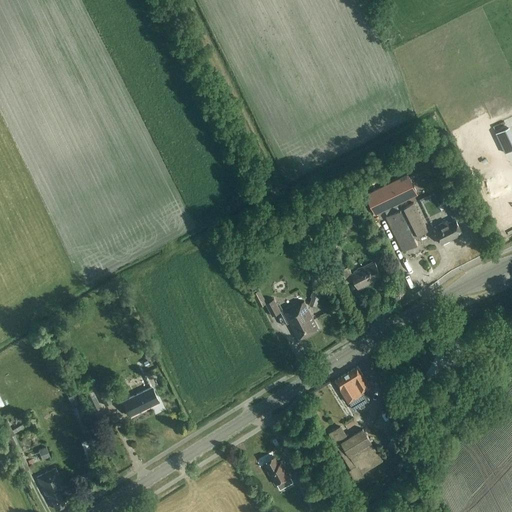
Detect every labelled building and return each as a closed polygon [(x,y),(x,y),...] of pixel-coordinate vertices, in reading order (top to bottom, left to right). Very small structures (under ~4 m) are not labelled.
[(408,174),(366,195),(376,214),(387,209),(389,215),(386,216),(403,251),(418,244),(415,237),(428,231),(414,203),(401,209),(398,204),(418,194),(408,174)] [(325,230),(320,219),(309,223),(314,235),(325,230)] [(442,244),(463,233),(456,219),(448,223),(447,221),(433,227),(442,244)] [(319,238),(327,255),(336,250),(332,241),(334,240),(332,235),(330,236),(328,234),(319,238)] [(380,247),(374,251),(377,256),(383,253),(380,247)] [(457,261),(461,266),(466,262),(463,257),(457,261)] [(358,288),(382,276),(375,263),(352,274),(349,267),(342,270),(348,283),(354,280),(358,288)] [(284,294),(291,286),(283,280),(277,288),(284,294)] [(256,300),(262,296),(259,290),(252,293),(256,300)] [(320,305),(327,301),(322,292),(315,296),(320,305)] [(280,312),(273,300),(264,304),(271,316),(280,312)] [(299,339),(319,328),(304,301),(298,304),(297,302),(283,309),(299,339)] [(371,389),(358,366),(335,380),(353,410),(359,407),(361,409),(365,406),(363,402),(368,399),(364,393),(371,389)] [(123,397),(131,392),(125,380),(117,385),(123,397)] [(94,386),(97,392),(103,389),(100,383),(94,386)] [(151,386),(122,401),(129,416),(159,401),(151,386)] [(110,403),(104,390),(97,394),(103,406),(110,403)] [(76,417),(82,415),(77,401),(71,403),(76,417)] [(28,466),(23,455),(22,456),(11,436),(14,434),(14,433),(23,428),(22,425),(12,430),(7,421),(0,423),(0,424),(21,473),(33,467),(32,464),(28,466)] [(363,428),(349,437),(341,426),(330,434),(352,469),(350,470),(357,481),(365,476),(362,473),(383,460),(363,428)] [(37,451),(41,461),(49,457),(45,448),(37,451)] [(279,462),(275,456),(264,463),(276,483),(291,475),(282,460),(279,462)] [(304,465),(293,471),(310,502),(311,502),(313,506),(323,501),(321,497),(321,496),(304,465)] [(55,509),(66,504),(58,489),(65,486),(56,469),(37,478),(46,496),(48,495),(55,509)]
